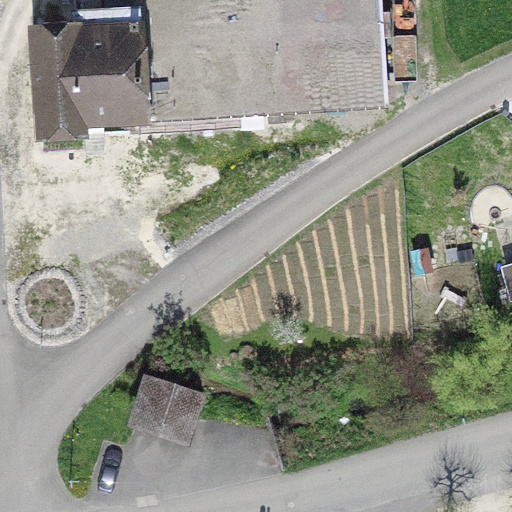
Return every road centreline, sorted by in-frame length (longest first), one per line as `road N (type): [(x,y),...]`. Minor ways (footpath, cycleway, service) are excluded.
road 1 (residential): [(16,434),(253,230),(444,108),(511,75)]
road 2 (residential): [(200,511),(511,437)]
